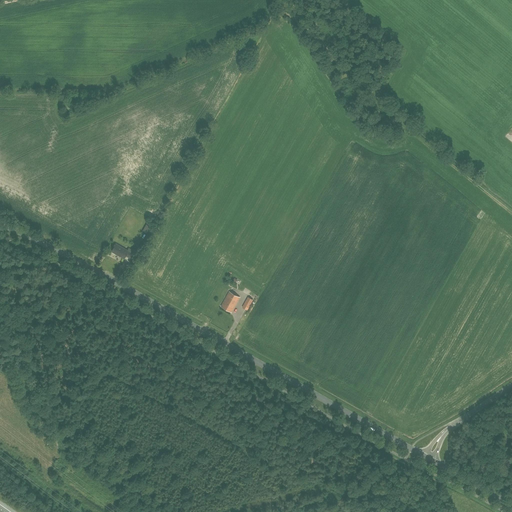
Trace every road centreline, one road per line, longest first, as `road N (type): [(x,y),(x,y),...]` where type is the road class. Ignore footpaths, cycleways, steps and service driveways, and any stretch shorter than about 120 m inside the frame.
road 1 (secondary): [(429,459),(0,224)]
road 2 (track): [(280,0),(386,112),(511,212)]
road 3 (track): [(51,416),(65,414),(112,373),(247,451)]
road 4 (track): [(59,461),(47,404),(0,305)]
